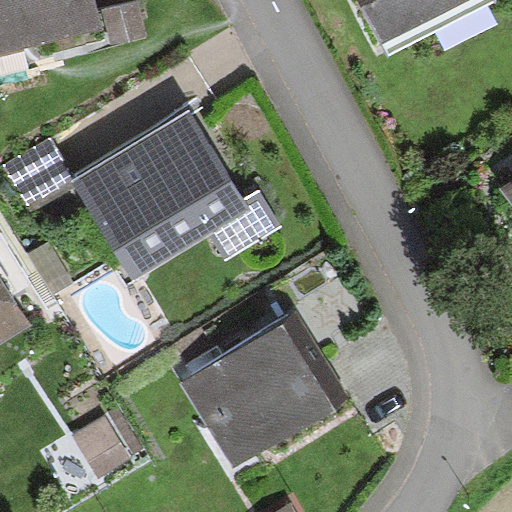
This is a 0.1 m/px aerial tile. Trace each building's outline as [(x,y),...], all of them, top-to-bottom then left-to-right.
[(94,0),(0,0),(0,48),(100,24),(94,0)] [(117,37),(150,29),(142,0),(137,0),(110,7),(117,37)] [(353,0),(376,44),(465,0),(353,0)] [(195,109),(75,179),(135,282),(209,239),(222,263),(286,226),(261,183),(245,193),(195,109)] [(511,179),(502,187),(511,200),(511,179)] [(0,344),(50,314),(0,229),(0,344)] [(278,327),(191,379),(241,462),(327,411),(278,327)] [(106,416),(72,438),(98,479),(133,457),(106,416)]
